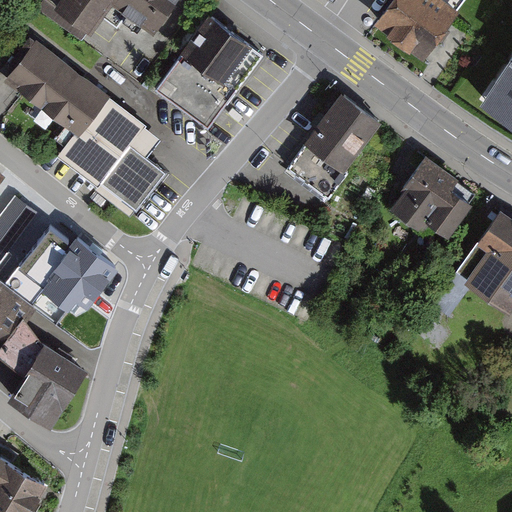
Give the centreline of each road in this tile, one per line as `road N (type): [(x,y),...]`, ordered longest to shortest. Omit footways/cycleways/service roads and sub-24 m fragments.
road 1 (residential): [(331,45),(152,264)]
road 2 (secondary): [(511,174),(331,45)]
road 3 (residential): [(152,264),(130,308),(86,461)]
road 4 (residential): [(0,148),(152,264)]
